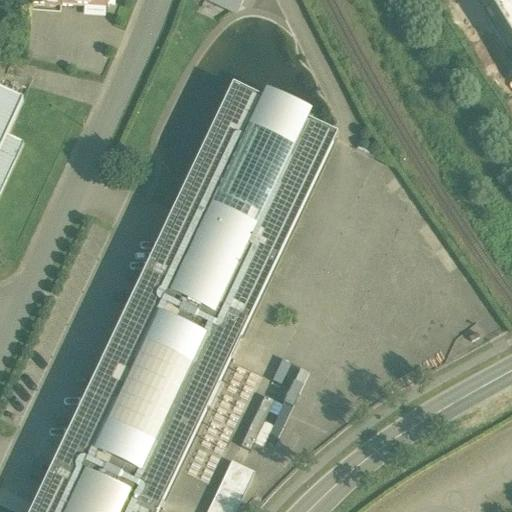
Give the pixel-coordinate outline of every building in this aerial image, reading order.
[(59,0),(59,6),(108,10),(109,0),(59,0)] [(208,0),(237,14),(243,0),(208,0)] [(0,91),(0,198),(24,146),(7,138),(23,103),(0,91)] [(240,96),(43,511),(168,511),(343,144),(240,96)] [(233,468),(210,511),(238,511),(255,479),(233,468)]
